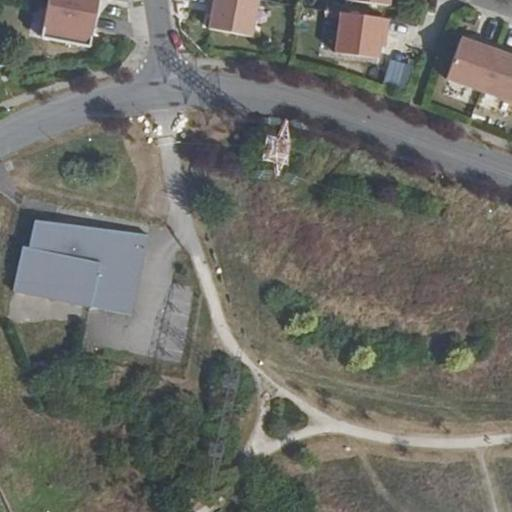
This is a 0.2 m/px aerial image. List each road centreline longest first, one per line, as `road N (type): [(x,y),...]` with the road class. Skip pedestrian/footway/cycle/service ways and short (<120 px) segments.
road 1 (residential): [(511,176),(287,99),(167,92)]
road 2 (residential): [(167,92),(104,102),(0,142)]
